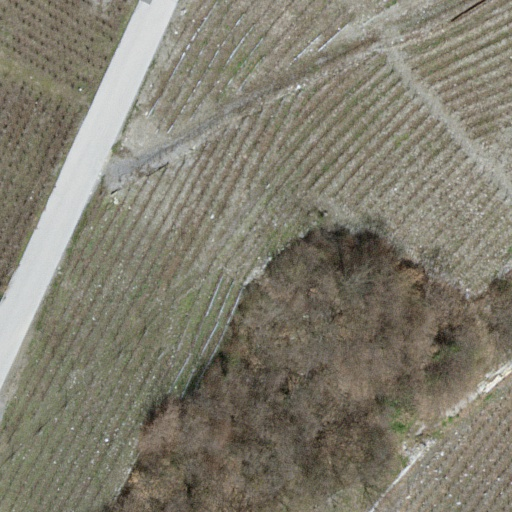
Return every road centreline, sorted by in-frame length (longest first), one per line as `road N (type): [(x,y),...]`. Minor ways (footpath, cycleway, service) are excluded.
road 1 (track): [(71,192),(453,0)]
road 2 (unclassified): [(156,0),(0,350)]
